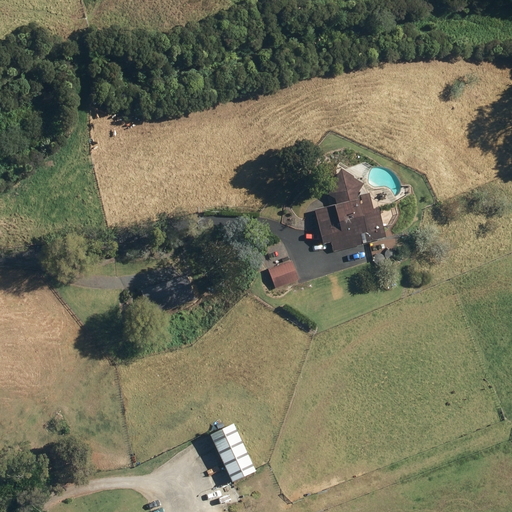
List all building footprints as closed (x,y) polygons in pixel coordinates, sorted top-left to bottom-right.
[(314,211),(322,247),(330,245),(332,254),(380,242),(380,241),(385,240),(383,228),(389,227),(396,218),(393,206),(373,212),(368,194),(357,196),(363,186),(341,169),(327,196),(335,201),(336,206),(314,211)] [(357,254),(343,259),(346,267),(360,263),(357,254)] [(299,279),(291,262),(268,273),(276,290),(299,279)] [(407,273),(399,270),(392,284),(400,288),(407,273)] [(185,276),(140,293),(149,318),(195,302),(185,276)] [(233,424),(207,436),(230,484),(256,472),(233,424)]
